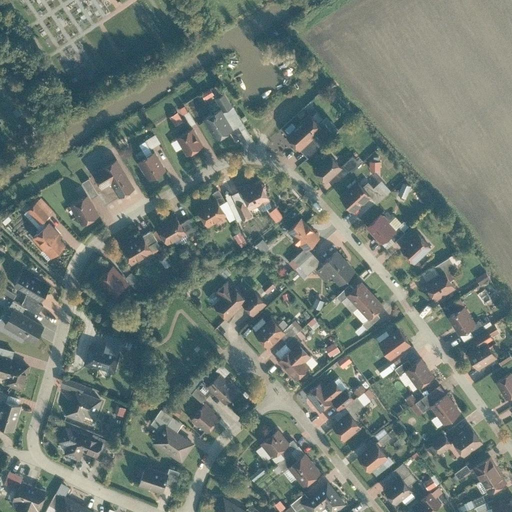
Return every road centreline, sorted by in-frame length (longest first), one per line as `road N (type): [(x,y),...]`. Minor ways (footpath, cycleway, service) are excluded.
road 1 (residential): [(145,511),(51,467),(37,453),(37,434),(86,255),(136,213),(223,165),(256,161),(298,181),(378,269),(511,444)]
road 2 (residential): [(374,511),(279,395)]
road 3 (residential): [(193,511),(210,457),(279,395)]
